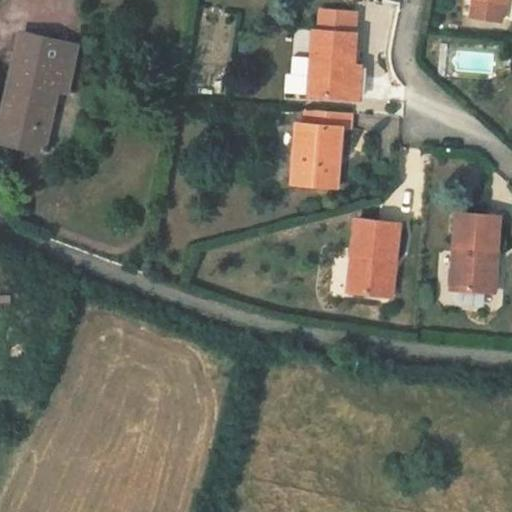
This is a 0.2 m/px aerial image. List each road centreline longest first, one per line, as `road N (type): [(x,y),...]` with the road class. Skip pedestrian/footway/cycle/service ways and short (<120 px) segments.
road 1 (residential): [(0,224),(228,317),(410,352),(511,358)]
road 2 (residential): [(511,164),(437,102),(405,61),(414,0)]
